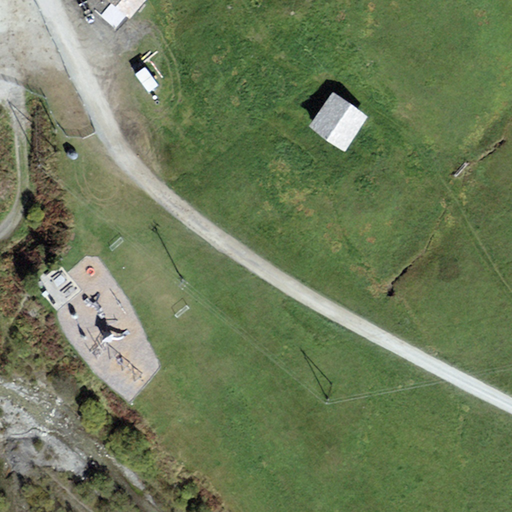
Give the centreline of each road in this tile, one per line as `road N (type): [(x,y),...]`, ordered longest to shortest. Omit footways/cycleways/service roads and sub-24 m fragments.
road 1 (track): [(51,0),(114,139),(134,165),(250,257),(333,310),(511,400)]
road 2 (track): [(0,237),(22,219),(30,198),(19,0)]
